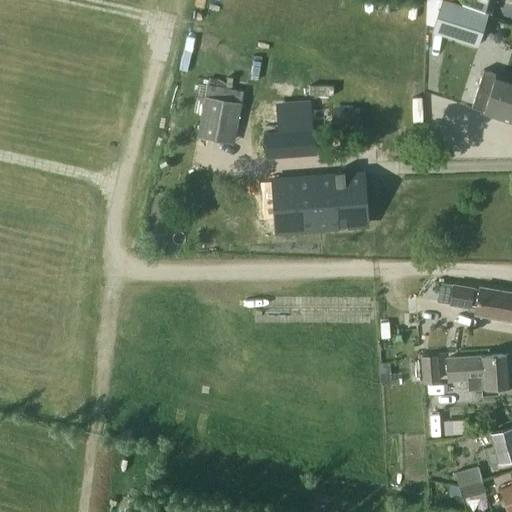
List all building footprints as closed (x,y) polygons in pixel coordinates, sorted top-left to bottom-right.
[(442,0),(432,31),(458,39),(479,46),(488,15),(468,8),(442,0)] [(463,0),(462,3),(487,11),(490,0),(463,0)] [(250,81),(254,56),(206,48),(201,73),(250,81)] [(307,91),(312,66),(272,59),(267,84),(307,91)] [(511,121),(511,78),(484,70),(471,108),(511,121)] [(234,145),(241,104),(204,97),(197,138),(234,145)] [(331,108),(331,130),(359,130),(359,108),(331,108)] [(315,155),(314,130),(278,133),(265,134),(267,159),(315,155)] [(367,227),(363,173),(314,177),(318,231),(367,227)] [(318,231),(314,177),(271,181),(275,235),(318,231)] [(511,292),(479,287),(479,289),(474,288),(474,287),(452,283),(448,306),(470,309),(470,308),(476,309),(475,315),(511,321),(511,292)] [(479,356),(446,358),(448,380),(466,379),(468,379),(468,391),(482,390),(483,393),(498,392),(498,387),(511,386),(509,354),(479,356)] [(440,383),(438,356),(420,357),(422,384),(440,383)] [(455,415),(426,416),(427,436),(456,435),(455,415)] [(488,465),(497,462),(511,457),(511,426),(489,433),(493,446),(484,449),(488,465)] [(481,479),(478,466),(455,472),(458,485),(481,479)] [(481,479),(458,485),(462,498),(485,492),(481,479)] [(511,511),(511,480),(511,481),(511,482),(511,484),(500,488),(505,501),(506,500),(510,511),(511,511)]
